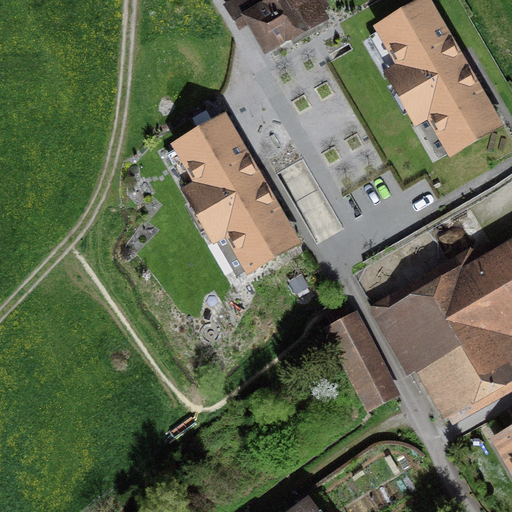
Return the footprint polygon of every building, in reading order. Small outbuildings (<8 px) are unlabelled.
[(246,0),(237,5),(263,49),(323,14),(314,0),(246,0)] [(426,4),(376,33),(446,153),(495,125),(426,4)] [(290,242),(223,124),(178,150),(245,267),(290,242)] [(479,246),(381,304),(444,410),(511,369),(511,356),(495,328),(511,317),(511,250),(489,264),(479,246)] [(345,310),(320,323),(363,407),(387,394),(345,310)] [(511,434),(499,442),(511,464),(511,434)]
